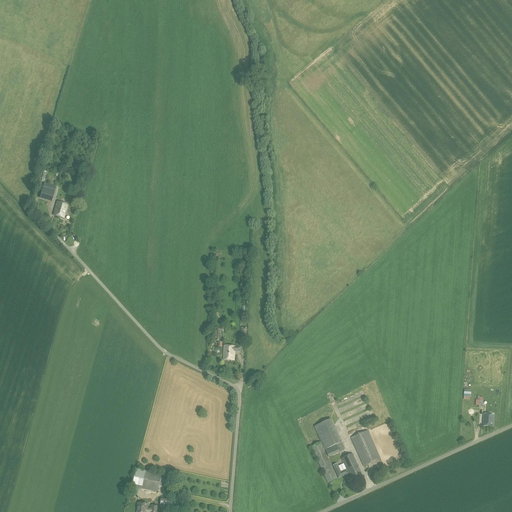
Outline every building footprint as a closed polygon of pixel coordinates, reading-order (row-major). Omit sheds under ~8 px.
[(56,187),(44,184),(40,198),(52,201),(56,187)] [(57,202),(53,215),(64,218),(68,205),(57,202)] [(223,332),(223,328),(217,328),(217,330),(216,330),(215,338),(216,338),(216,341),(219,341),(220,331),(223,332)] [(224,346),(223,360),(234,361),(235,352),(241,352),(241,347),(235,347),(224,346)] [(483,414),(483,426),(493,427),(494,415),(483,414)] [(342,442),(331,419),(314,427),(321,442),(324,450),(325,450),(342,442)] [(351,438),(363,466),(380,459),(368,431),(351,438)] [(321,442),(311,447),(323,472),(328,483),(338,479),(335,472),(329,459),(324,450),(321,442)] [(342,442),(325,450),(328,457),(329,457),(344,450),(345,449),(342,442)] [(333,466),(338,478),(349,473),(353,480),(362,476),(358,468),(359,468),(353,454),(341,459),(346,469),(341,471),(337,463),(333,466)] [(160,484),(166,486),(168,476),(137,469),(133,485),(132,484),(130,494),(137,496),(139,489),(158,493),(160,484)] [(160,508),(180,510),(181,499),(161,497),(160,508)] [(138,503),(136,511),(157,511),(158,506),(152,506),(151,509),(147,509),(148,504),(138,503)]
